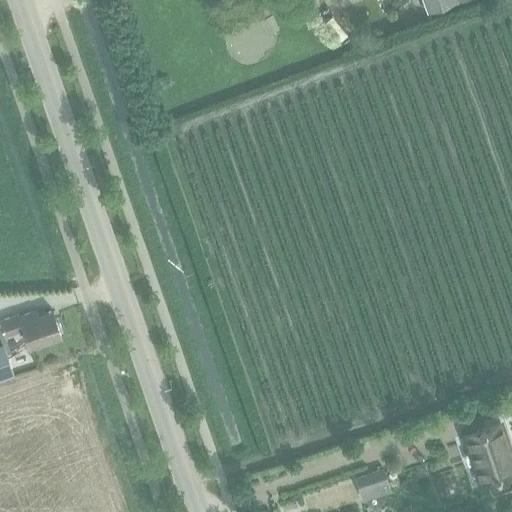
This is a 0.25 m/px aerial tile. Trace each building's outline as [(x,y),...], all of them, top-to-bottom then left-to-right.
[(418,0),(419,3),(423,5),(426,4),(428,9),(446,2),(451,0),(453,0),(455,4),(466,0),(418,0)] [(330,44),(337,37),(317,15),(309,22),(330,44)] [(30,347),(43,342),(62,336),(53,311),(38,316),(36,310),(15,318),(14,316),(0,320),(0,322),(4,336),(24,329),(30,347)] [(0,347),(0,381),(15,376),(7,353),(4,346),(3,346),(0,347)] [(511,459),(500,424),(465,435),(471,453),(466,455),(469,465),(475,463),(481,482),(487,480),(491,490),(495,492),(511,487),(511,485),(511,479),(509,470),(511,468),(511,459)] [(389,485),(384,470),(357,478),(361,494),(389,485)] [(356,500),(359,511),(362,511),(391,504),(387,491),(356,500)]
